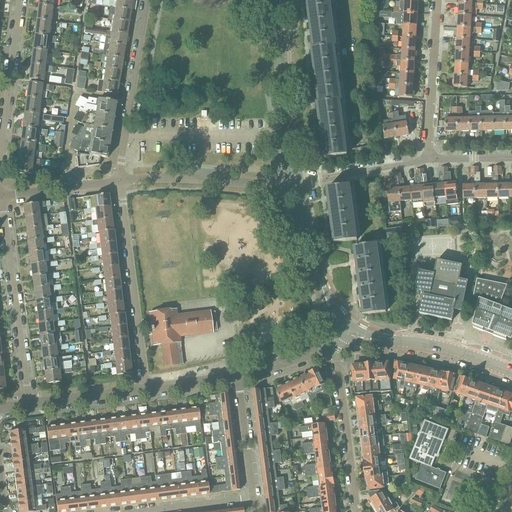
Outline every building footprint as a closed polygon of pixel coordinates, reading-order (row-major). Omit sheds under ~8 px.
[(110,0),(110,7),(115,8),(131,11),(132,0),(110,0)] [(309,9),(331,6),(330,0),(307,0),(308,3),(309,9)] [(400,8),(400,13),(418,14),(418,2),(400,1),(400,8)] [(459,3),(459,15),(472,16),(472,9),(477,9),(477,4),(472,4),(459,3)] [(38,5),(37,20),(50,22),(52,7),(38,5)] [(333,19),(331,6),(309,9),(309,15),(310,22),(333,19)] [(115,8),(113,20),(129,23),(131,11),(115,8)] [(393,14),(393,18),(399,19),(398,25),(404,25),(417,26),(418,14),(400,13),(394,13),(394,14),(393,14)] [(459,15),(458,27),(471,28),(472,16),(459,15)] [(333,19),(310,22),(312,36),(335,33),(333,19)] [(37,20),(35,35),(48,37),(50,22),(37,20)] [(111,32),(127,35),(129,23),(113,20),(111,32)] [(404,25),(403,37),(416,38),(417,26),(404,25)] [(458,27),(457,39),(470,40),(471,33),(476,33),(476,28),(471,28),(458,27)] [(106,31),(104,44),(125,47),(127,35),(111,32),(106,31)] [(335,33),(312,36),(314,49),(335,47),(337,47),(335,33)] [(35,35),(33,50),(47,51),(48,43),(59,44),(60,38),(48,37),(35,35)] [(403,37),(402,49),(416,50),(416,38),(403,37)] [(457,39),(456,51),(470,52),(470,40),(457,39)] [(104,44),(102,56),(107,57),(123,59),(125,47),(104,44)] [(314,49),(312,49),(314,63),(337,60),(335,47),(314,49)] [(397,49),(397,61),(415,62),(416,50),(402,49),(397,49)] [(33,50),(31,65),(45,66),(47,51),(33,50)] [(456,51),(456,63),(469,64),(470,52),(456,51)] [(107,57),(106,69),(121,71),(123,59),(107,57)] [(316,76),(338,73),(337,60),(314,63),(315,70),(316,76)] [(397,61),(396,73),(401,73),(414,74),(415,62),(397,61)] [(456,63),(455,75),(473,76),(473,72),(468,72),(469,64),(456,63)] [(31,65),(29,80),(43,82),(44,72),(55,74),(56,68),(45,66),(31,65)] [(74,70),(67,69),(65,79),(61,79),(60,84),(64,84),(72,86),(74,70)] [(106,69),(104,81),(119,83),(121,71),(106,69)] [(338,73),(316,76),(317,84),(318,90),(340,87),(338,73)] [(395,80),(395,85),(413,86),(414,74),(401,73),(401,80),(395,80)] [(455,75),(454,87),(467,88),(473,89),(473,81),(479,82),(479,77),(473,76),(455,75)] [(86,78),(85,78),(78,77),(76,88),(84,90),(86,78)] [(99,80),(97,92),(117,96),(119,83),(104,81),(99,80)] [(496,91),(508,91),(510,84),(496,82),(495,89),(496,91)] [(29,83),(27,98),(40,100),(42,91),(52,92),(53,86),(29,83)] [(395,85),(395,90),(400,91),(399,97),(413,98),(413,86),(395,85)] [(341,101),(342,101),(340,87),(318,90),(319,97),(319,103),(319,104),(341,101)] [(79,108),(78,111),(113,117),(116,103),(88,98),(88,101),(80,97),(75,106),(79,108)] [(27,98),(25,113),(39,115),(40,100),(27,98)] [(319,103),(318,103),(320,117),(343,114),(341,101),(319,104),(319,103)] [(500,113),(493,113),(493,118),(493,131),(506,131),(506,118),(505,107),(505,101),(499,101),(500,113)] [(476,112),(469,112),(469,119),(470,119),(470,132),(482,131),(482,118),(482,112),(481,103),(476,103),(477,107),(476,107),(476,112)] [(452,119),(446,119),(446,122),(446,127),(446,132),(458,132),(458,119),(457,114),(457,108),(452,108),(452,114),(453,114),(453,119),(452,119)] [(463,108),(457,108),(457,114),(458,119),(458,132),(470,132),(470,119),(469,119),(463,119),(463,113),(463,108)] [(85,126),(111,131),(113,117),(78,111),(73,120),(85,126)] [(399,112),(393,113),(393,114),(394,119),(397,137),(409,135),(406,116),(400,117),(399,112)] [(493,112),(482,112),(482,118),(482,131),(493,131),(493,118),(493,113),(493,112)] [(25,113),(23,128),(37,130),(38,121),(50,122),(51,116),(39,115),(25,113)] [(321,131),(344,128),(343,114),(320,117),(321,125),(321,131)] [(389,120),(382,121),(385,139),(397,137),(394,119),(389,120)] [(74,138),(74,139),(109,145),(111,131),(85,126),(84,129),(76,124),(71,134),(76,136),(75,139),(74,138)] [(23,128),(21,143),(35,145),(40,145),(41,136),(47,137),(47,131),(37,130),(23,128)] [(344,128),(321,131),(323,144),(346,142),(344,128)] [(57,132),(55,142),(63,143),(63,142),(64,133),(57,132)] [(107,159),(109,145),(74,139),(69,147),(77,152),(77,154),(76,158),(77,168),(99,165),(101,158),(107,159)] [(323,144),(325,158),(348,155),(346,142),(323,144)] [(21,143),(19,158),(33,160),(35,145),(21,143)] [(19,158),(17,173),(31,175),(38,174),(39,166),(39,160),(33,160),(19,158)] [(479,167),(475,167),(475,176),(475,185),(475,199),(487,198),(487,185),(480,185),(480,173),(479,173),(479,167)] [(493,185),(487,185),(487,198),(498,198),(498,185),(498,175),(498,167),(494,167),(494,173),(493,173),(493,185)] [(440,184),(434,185),(434,191),(435,199),(446,197),(445,184),(444,174),(444,168),(441,168),(441,174),(439,174),(440,184)] [(448,168),(444,168),(444,174),(445,184),(446,197),(447,205),(459,204),(457,183),(451,183),(450,173),(450,168),(448,168)] [(423,169),(420,170),(421,178),(424,203),(424,206),(436,205),(435,199),(434,191),(434,185),(427,186),(426,175),(425,175),(423,169)] [(416,187),(411,187),(412,201),(412,204),(424,203),(421,178),(420,170),(416,170),(418,176),(415,177),(416,187)] [(401,173),(397,174),(400,202),(412,201),(411,187),(404,188),(403,179),(402,179),(401,173)] [(394,189),(388,190),(388,192),(389,203),(390,213),(401,212),(400,202),(397,174),(392,175),(394,189)] [(350,185),(328,188),(329,202),(352,199),(350,185)] [(464,185),(463,185),(463,199),(464,199),(475,199),(475,185),(464,185)] [(503,185),(498,185),(498,198),(510,198),(509,185),(503,185)] [(109,195),(82,198),(83,202),(89,201),(90,209),(110,207),(109,195)] [(331,216),(354,213),(352,199),(329,202),(330,210),(331,216)] [(49,201),(23,205),(25,218),(40,216),(39,208),(50,206),(49,201)] [(90,209),(83,210),(84,214),(91,214),(95,213),(96,220),(111,219),(110,207),(90,209)] [(59,213),(60,225),(67,224),(65,213),(59,213)] [(354,213),(331,216),(333,229),(356,226),(354,213)] [(40,216),(25,218),(26,230),(45,227),(47,227),(46,215),(40,216)] [(461,226),(460,218),(448,219),(449,227),(461,226)] [(96,220),(85,222),(85,226),(97,225),(97,232),(98,232),(113,231),(111,219),(96,220)] [(426,228),(438,227),(437,219),(426,220),(426,228)] [(333,229),(335,243),(357,240),(356,226),(333,229)] [(45,227),(26,230),(28,241),(42,240),(43,240),(42,232),(46,231),(45,227)] [(403,237),(402,228),(386,230),(388,239),(403,237)] [(113,231),(98,232),(100,244),(115,242),(114,230),(113,231)] [(28,242),(27,242),(28,253),(44,251),(42,240),(28,241),(28,242)] [(100,244),(89,245),(89,250),(100,249),(101,256),(117,254),(115,242),(100,244)] [(356,261),(379,258),(377,244),(354,247),(356,259),(356,261)] [(44,251),(28,253),(30,265),(45,263),(44,251)] [(117,254),(101,256),(103,268),(118,266),(117,254)] [(356,261),(358,274),(381,271),(379,258),(356,261)] [(421,272),(417,290),(426,292),(421,313),(452,320),(454,309),(462,311),(468,282),(460,280),(463,266),(437,260),(435,270),(422,267),(421,272)] [(45,263),(30,265),(32,277),(47,275),(45,263)] [(118,266),(103,268),(104,280),(119,278),(118,266)] [(360,288),(383,285),(381,271),(358,274),(359,281),(360,288)] [(47,275),(32,277),(33,289),(49,287),(48,279),(51,279),(51,275),(47,275)] [(119,278),(104,280),(105,292),(121,290),(119,278)] [(481,291),(480,298),(475,324),(473,328),(483,332),(484,329),(495,333),(494,336),(507,341),(508,338),(511,339),(511,338),(511,310),(499,306),(507,285),(477,279),(475,290),(481,291)] [(383,285),(360,288),(361,294),(362,301),(384,298),(383,285)] [(49,287),(33,289),(35,301),(50,299),(49,287)] [(121,290),(105,292),(107,304),(122,302),(121,290)] [(384,298),(362,301),(363,315),(386,312),(384,298)] [(50,299),(35,301),(36,313),(52,310),(52,311),(56,310),(58,310),(57,303),(51,304),(50,299)] [(122,302),(107,304),(108,316),(109,315),(124,314),(122,302)] [(52,310),(36,313),(38,325),(52,323),(53,323),(52,311),(52,310)] [(178,342),(178,336),(217,332),(215,313),(176,317),(175,310),(172,311),(169,311),(151,313),(152,324),(147,324),(149,336),(153,336),(154,346),(162,345),(164,368),(183,365),(180,342),(178,342)] [(124,314),(109,315),(111,327),(126,326),(125,314),(124,314)] [(38,325),(37,325),(38,337),(54,335),(53,327),(52,323),(38,325)] [(126,326),(111,327),(112,339),(127,338),(126,326)] [(54,335),(38,337),(40,349),(55,347),(60,346),(61,345),(59,334),(54,335)] [(127,338),(112,339),(113,351),(129,350),(127,338)] [(55,347),(40,349),(42,360),(57,358),(55,347)] [(129,350),(113,351),(115,363),(130,362),(129,350)] [(57,358),(42,360),(43,372),(59,370),(63,370),(62,363),(72,362),(71,357),(57,358)] [(130,362),(115,363),(116,376),(132,374),(130,362)] [(378,380),(379,392),(379,394),(391,393),(391,392),(390,380),(390,379),(389,363),(388,363),(388,362),(382,363),(382,364),(377,364),(378,380)] [(394,379),(401,380),(399,389),(404,390),(405,388),(410,366),(403,364),(404,363),(396,362),(394,369),(395,369),(395,370),(396,371),(394,379)] [(377,363),(365,364),(368,394),(379,393),(379,392),(378,380),(377,364),(377,363)] [(368,394),(365,364),(357,364),(357,365),(353,366),(353,368),(352,368),(352,372),(353,372),(354,382),(355,395),(368,394)] [(406,382),(405,388),(416,390),(418,385),(418,384),(417,384),(421,368),(417,367),(417,366),(411,365),(410,366),(406,382)] [(421,368),(417,384),(418,384),(424,386),(423,389),(428,391),(429,387),(433,371),(428,370),(428,369),(422,367),(422,368),(421,368)] [(328,390),(326,385),(318,369),(317,370),(315,370),(312,371),(312,373),(300,378),(307,394),(312,404),(317,401),(315,396),(328,390)] [(59,370),(43,372),(45,386),(60,384),(59,370)] [(437,402),(439,393),(440,389),(444,373),(439,372),(439,371),(434,370),(434,371),(433,371),(429,387),(428,391),(426,399),(437,402)] [(440,389),(439,393),(447,395),(448,391),(452,392),(456,375),(444,372),(444,373),(440,389)] [(460,376),(454,393),(466,397),(471,381),(471,382),(472,380),(460,376)] [(294,381),(288,384),(296,399),(307,394),(300,378),(298,379),(297,378),(294,379),(294,381)] [(466,397),(456,423),(461,425),(465,411),(472,414),(482,385),(481,385),(475,383),(475,382),(475,383),(471,382),(471,381),(466,397)] [(278,388),(276,389),(284,405),(296,399),(288,384),(282,386),(281,386),(278,387),(278,388)] [(484,384),(483,384),(482,385),(472,414),(466,431),(477,435),(481,425),(483,418),(486,409),(493,389),(493,388),(487,386),(487,387),(483,386),(484,384)] [(265,389),(252,391),(252,392),(254,404),(267,403),(267,399),(265,389)] [(493,389),(486,409),(497,413),(499,408),(505,393),(504,393),(504,392),(498,390),(498,391),(493,389)] [(494,422),(489,438),(509,445),(510,445),(511,440),(511,437),(511,428),(500,425),(504,414),(509,416),(511,410),(511,394),(509,393),(509,394),(505,393),(499,408),(497,413),(494,422)] [(215,403),(208,404),(209,410),(230,408),(228,394),(214,395),(215,403)] [(357,399),(355,399),(356,404),(357,404),(358,408),(379,406),(379,401),(374,402),(373,396),(357,398),(357,399)] [(267,403),(254,404),(256,418),(269,417),(268,409),(275,408),(275,403),(274,402),(267,403)] [(379,406),(358,408),(358,413),(357,414),(357,419),(376,417),(375,411),(382,410),(382,405),(379,406)] [(435,410),(433,416),(444,419),(447,410),(436,407),(435,410)] [(198,408),(188,409),(190,428),(194,427),(195,433),(200,432),(200,426),(198,408)] [(230,408),(209,410),(209,417),(217,416),(218,423),(232,421),(230,408)] [(188,409),(178,410),(181,435),(181,434),(185,434),(184,428),(190,428),(188,409)] [(178,410),(167,412),(170,430),(174,430),(175,435),(177,435),(181,435),(178,410)] [(167,412),(157,413),(161,437),(165,437),(164,431),(170,430),(167,412)] [(157,413),(147,414),(150,433),(154,432),(155,438),(161,437),(157,413)] [(147,414),(137,415),(140,440),(151,439),(150,433),(147,414)] [(334,414),(324,416),(325,422),(335,421),(334,414)] [(137,415),(127,417),(130,435),(134,435),(135,441),(140,440),(137,415)] [(376,417),(357,419),(358,424),(360,424),(360,429),(382,426),(382,427),(387,426),(386,415),(376,417)] [(127,417),(117,418),(120,442),(125,442),(124,436),(130,435),(127,417)] [(269,417),(256,418),(257,432),(278,429),(277,423),(270,424),(269,417)] [(117,418),(107,419),(109,438),(114,437),(115,443),(120,442),(117,418)] [(107,419),(97,421),(100,445),(105,444),(104,439),(109,438),(107,419)] [(409,459),(415,462),(422,464),(432,467),(437,454),(439,454),(449,430),(425,420),(409,459)] [(97,421),(87,422),(89,440),(94,440),(95,446),(100,445),(97,421)] [(219,431),(211,431),(212,438),(233,435),(232,421),(218,423),(219,431)] [(87,422),(77,423),(80,447),(85,447),(85,441),(89,440),(87,422)] [(77,423),(67,424),(69,443),(75,442),(75,448),(80,447),(77,423)] [(67,424),(57,426),(60,450),(66,449),(65,444),(69,443),(67,424)] [(326,424),(299,428),(300,434),(313,432),(313,437),(328,435),(326,424)] [(490,427),(481,425),(477,435),(486,438),(490,427)] [(57,426),(47,427),(49,446),(50,451),(55,451),(60,450),(57,426)] [(361,433),(359,433),(360,439),(378,437),(383,436),(382,430),(382,427),(382,426),(360,429),(361,433)] [(36,428),(9,432),(10,442),(26,440),(25,435),(36,433),(36,428)] [(278,429),(257,432),(259,446),(272,444),(271,436),(279,436),(278,429)] [(233,435),(212,438),(213,444),(220,443),(221,450),(235,449),(233,435)] [(314,443),(301,444),(302,450),(329,446),(328,435),(313,437),(314,443)] [(378,437),(360,439),(361,444),(362,444),(363,449),(380,447),(385,446),(384,436),(383,436),(378,437)] [(26,440),(10,442),(12,452),(38,449),(37,444),(27,446),(26,440)] [(272,444),(259,446),(261,460),(281,457),(281,451),(273,452),(272,444)] [(329,446),(302,450),(303,455),(315,454),(316,459),(331,457),(329,446)] [(363,450),(361,450),(362,455),(364,454),(364,459),(386,456),(385,452),(380,452),(380,447),(363,449),(363,450)] [(202,448),(193,449),(194,456),(203,455),(202,448)] [(38,449),(12,452),(13,463),(29,461),(28,455),(39,454),(38,449)] [(222,458),(215,459),(216,465),(237,462),(235,449),(221,450),(222,458)] [(364,459),(363,459),(364,470),(382,468),(382,467),(381,462),(386,461),(386,456),(364,459)] [(281,457),(261,460),(262,473),(276,471),(275,464),(282,463),(281,457)] [(317,465),(304,466),(305,471),(332,468),(331,457),(316,459),(317,465)] [(29,461),(13,463),(14,473),(41,469),(40,465),(29,466),(29,461)] [(237,462),(216,465),(216,471),(224,470),(225,478),(238,476),(237,462)] [(422,464),(419,472),(416,480),(440,489),(446,473),(432,467),(422,464)] [(72,466),(62,467),(63,474),(73,473),(72,466)] [(382,468),(364,470),(365,480),(367,479),(388,477),(388,472),(387,467),(382,467),(382,468)] [(332,468),(305,471),(305,477),(318,475),(319,481),(333,479),(332,468)] [(41,469),(14,473),(16,483),(31,481),(31,475),(41,474),(41,469)] [(201,476),(196,477),(199,496),(209,494),(207,476),(206,476),(205,470),(200,470),(201,476)] [(276,471),(262,473),(264,487),(285,484),(284,478),(277,479),(276,471)] [(181,479),(176,480),(178,498),(189,497),(185,472),(180,473),(181,479)] [(190,472),(185,472),(189,497),(199,496),(196,477),(191,478),(190,472)] [(170,474),(165,475),(168,499),(178,498),(176,480),(171,480),(170,474)] [(160,475),(155,476),(156,482),(158,501),(168,499),(165,475),(160,476),(160,475)] [(211,487),(211,494),(212,494),(220,493),(220,492),(224,492),(240,490),(238,476),(225,478),(225,485),(211,487)] [(150,477),(145,478),(148,502),(158,501),(156,482),(151,483),(150,477)] [(368,484),(366,484),(366,489),(368,489),(368,490),(385,488),(384,482),(389,481),(388,477),(367,479),(368,484)] [(141,484),(136,485),(138,503),(148,502),(145,478),(140,478),(141,484)] [(319,486),(307,488),(307,493),(335,490),(333,479),(319,481),(319,486)] [(121,487),(116,487),(118,506),(128,505),(125,480),(120,481),(121,487)] [(130,480),(125,480),(128,505),(138,503),(136,485),(131,486),(130,480)] [(31,481),(16,483),(17,493),(43,490),(43,485),(32,486),(31,481)] [(111,488),(110,482),(105,483),(108,507),(118,506),(116,487),(111,488)] [(100,489),(96,490),(98,508),(108,507),(105,483),(99,484),(100,486),(100,489)] [(285,484),(264,487),(266,500),(279,499),(278,491),(285,490),(285,484)] [(81,492),(76,493),(78,511),(88,510),(85,485),(80,486),(81,492)] [(90,485),(85,485),(88,510),(98,508),(96,490),(91,491),(90,487),(90,485)] [(415,486),(411,488),(415,494),(421,488),(415,486)] [(70,487),(64,488),(67,511),(70,511),(78,511),(76,493),(71,493),(70,487)] [(56,495),(55,495),(57,511),(67,511),(64,488),(60,488),(60,495),(56,495)] [(380,490),(367,492),(372,499),(370,500),(373,504),(372,504),(375,509),(390,501),(387,496),(391,493),(388,489),(381,493),(380,490)] [(43,490),(17,493),(18,503),(34,501),(33,496),(44,495),(43,490)] [(335,490),(307,493),(308,499),(321,497),(321,502),(336,501),(336,498),(335,490)] [(279,499),(266,500),(267,511),(283,511),(284,511),(288,511),(287,505),(280,506),(279,499)] [(34,501),(18,503),(19,511),(34,511),(46,510),(45,505),(35,507),(34,501)] [(322,508),(310,510),(309,511),(336,511),(337,511),(336,501),(321,502),(322,508)] [(390,501),(375,509),(376,511),(389,511),(399,507),(397,503),(392,505),(390,501)]
